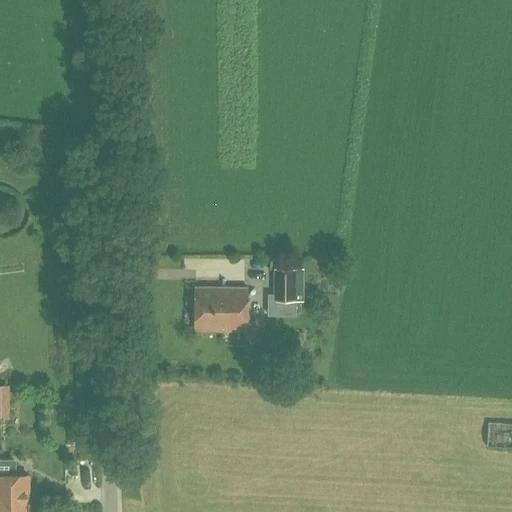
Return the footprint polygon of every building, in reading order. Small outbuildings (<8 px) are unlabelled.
[(296,301),(303,301),(303,269),(296,269),(275,269),(274,301),(296,301)] [(195,330),(247,330),(248,287),(196,287),(195,330)] [(10,386),(0,386),(0,401),(10,401),(10,386)] [(494,444),(511,444),(511,420),(494,421),(494,444)] [(0,511),(27,511),(26,476),(0,476),(0,511)]
